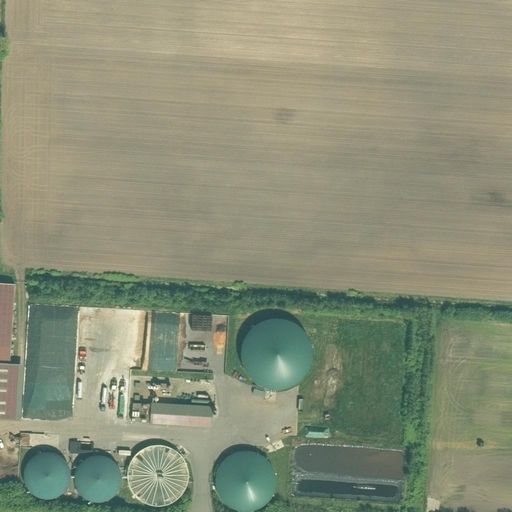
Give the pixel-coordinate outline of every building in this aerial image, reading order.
[(0,422),(25,424),(28,362),(14,362),(18,284),(0,283),(0,422)] [(249,380),(257,386),(264,390),(272,391),(280,391),(288,389),(295,385),(302,380),(306,373),(309,366),(311,358),(310,350),(307,342),(303,335),(296,328),(287,323),(277,321),(266,322),(257,326),(249,333),(243,341),(240,351),(240,361),(243,371),(249,380)] [(153,403),(152,425),(214,427),(214,406),(153,403)] [(166,508),(175,504),(183,498),(189,490),(192,480),(191,470),(188,461),(181,453),(172,447),(161,445),(151,446),(141,451),(134,459),(129,469),(129,480),(132,490),(138,499),(146,505),(156,508),(166,508)] [(49,501),(57,500),(64,496),(69,491),(73,484),(74,476),(72,468),(68,461),(62,456),(55,453),(47,452),(39,455),(32,459),(27,466),(25,474),(26,482),(29,489),(34,495),(41,499),(49,501)] [(219,494),(224,502),(232,509),(242,511),(252,511),(262,509),(270,502),(275,494),(278,484),(276,474),(272,465),(265,458),(257,453),(247,452),(237,453),(229,458),(222,465),(218,474),(217,484),(219,494)] [(77,490),(81,497),(88,502),(96,504),(104,504),(112,500),(118,495),(122,488),(123,480),(122,472),(118,466),(113,460),(106,457),(98,456),(91,457),(84,461),(79,467),(76,474),(75,482),(77,490)]
